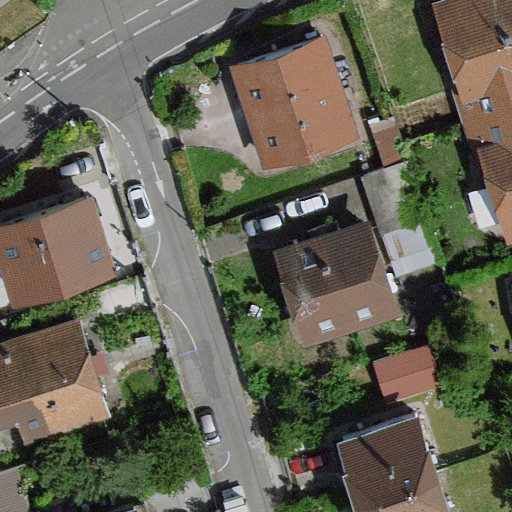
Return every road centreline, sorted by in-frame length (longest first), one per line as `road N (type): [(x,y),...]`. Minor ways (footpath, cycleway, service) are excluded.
road 1 (residential): [(108,61),(252,511)]
road 2 (residential): [(0,137),(108,61)]
road 3 (residential): [(108,61),(222,0)]
